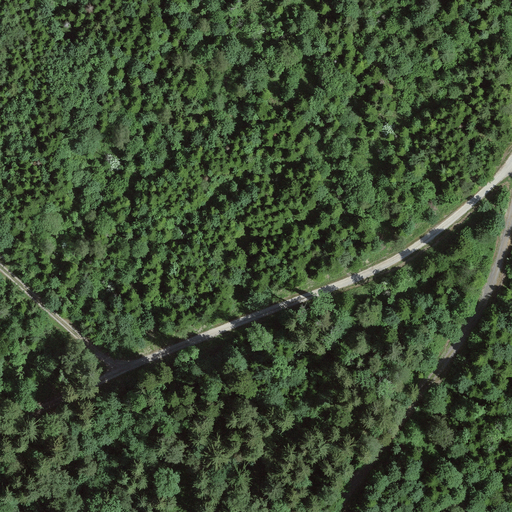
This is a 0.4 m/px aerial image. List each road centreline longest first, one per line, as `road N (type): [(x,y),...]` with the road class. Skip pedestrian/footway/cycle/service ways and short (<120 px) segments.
road 1 (track): [(511,161),(475,200),(378,272),(113,370),(0,426)]
road 2 (track): [(336,511),(475,318),(511,212)]
road 3 (track): [(113,370),(0,266)]
